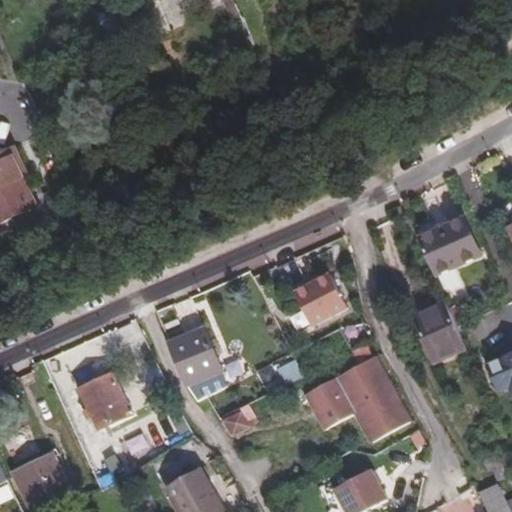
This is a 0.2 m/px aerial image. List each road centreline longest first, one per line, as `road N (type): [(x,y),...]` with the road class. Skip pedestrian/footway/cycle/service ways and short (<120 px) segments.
road 1 (residential): [(511,125),(345,215),(0,356)]
road 2 (unknown): [(143,295),(185,398),(263,511)]
